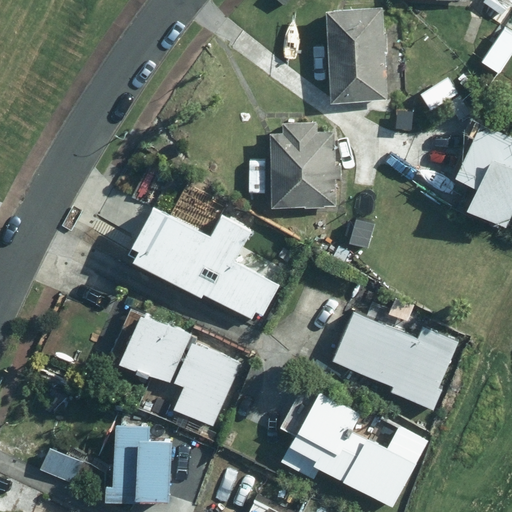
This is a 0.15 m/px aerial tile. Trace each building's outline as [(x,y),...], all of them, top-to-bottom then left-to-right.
[(394,0),(344,0),(342,92),(392,94),(394,0)] [(511,0),(490,0),(509,12),(511,7),(511,0)] [(343,161),(336,161),(337,141),(335,141),(335,129),(316,128),(316,118),(281,117),(281,127),(272,127),(269,203),(324,205),(324,204),(334,204),(335,178),(342,178),(343,161)] [(511,132),(486,122),(467,167),(488,176),(478,203),(511,216),(511,132)] [(265,191),(266,159),(250,158),(249,190),(265,191)] [(259,324),(287,271),(269,262),(264,272),(237,257),(256,220),(186,183),(172,209),(157,201),(129,255),(259,324)] [(313,238),(339,240),(340,216),(314,214),(313,238)] [(118,355),(170,378),(170,377),(182,382),(171,406),(213,424),(240,362),(187,338),(191,329),(139,306),(118,355)] [(417,334),(354,307),(333,356),(392,382),(390,387),(433,406),(442,385),(439,383),(458,339),(422,323),(417,334)] [(43,406),(63,414),(75,385),(55,377),(43,406)] [(321,467),(392,502),(423,440),(315,387),(279,460),(315,478),(321,467)] [(149,418),(123,417),(123,422),(114,421),(112,472),(105,472),(104,498),(140,500),(140,496),(170,497),(172,439),(170,439),(171,424),(149,423),(149,418)] [(83,460),(50,445),(41,467),(73,481),(83,460)] [(259,511),(343,511),(294,485),(285,501),(270,493),(259,511)]
